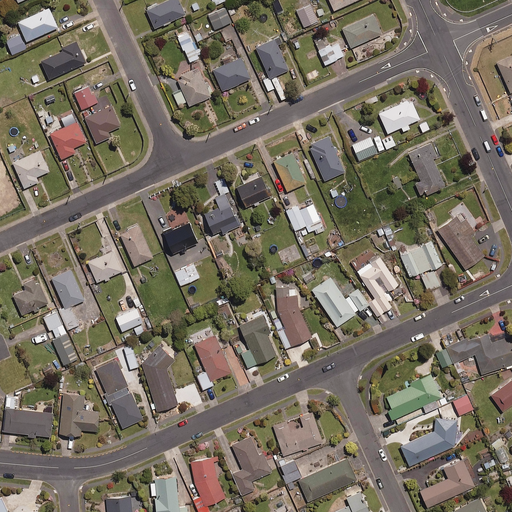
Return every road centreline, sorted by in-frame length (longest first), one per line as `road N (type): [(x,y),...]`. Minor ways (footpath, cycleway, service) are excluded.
road 1 (residential): [(66,468),(110,463),(335,365)]
road 2 (residential): [(175,163),(439,46)]
road 3 (residential): [(335,365),(511,285)]
road 4 (residential): [(0,242),(175,163)]
road 5 (residential): [(511,211),(439,46)]
road 6 (residential): [(102,0),(175,163)]
road 7 (residential): [(401,511),(335,365)]
